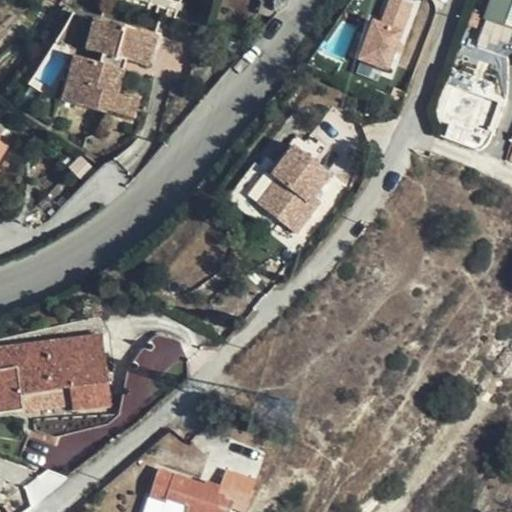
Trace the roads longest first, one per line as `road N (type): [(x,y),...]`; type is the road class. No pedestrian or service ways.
road 1 (residential): [(38,511),(311,273),(349,229),(407,132),(461,0)]
road 2 (tertiary): [(0,285),(79,258),(183,158),(312,0)]
